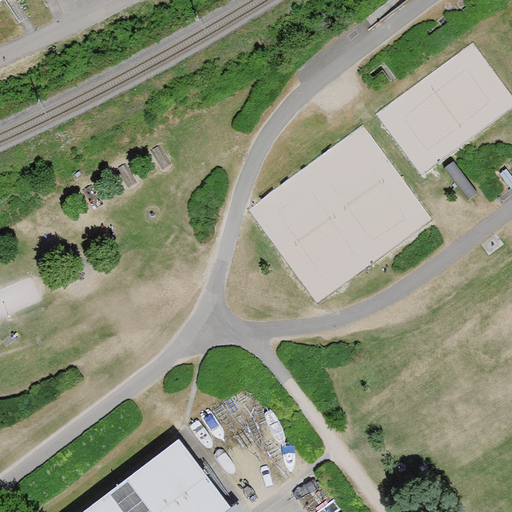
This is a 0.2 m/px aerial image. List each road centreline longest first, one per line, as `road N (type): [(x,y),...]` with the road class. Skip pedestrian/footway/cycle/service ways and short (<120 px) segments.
road 1 (motorway): [(511,19),(0,410)]
road 2 (motorway): [(0,477),(511,90)]
road 3 (unknown): [(0,66),(131,0)]
